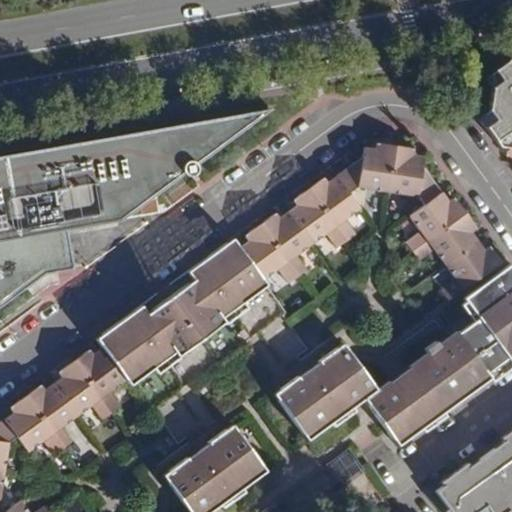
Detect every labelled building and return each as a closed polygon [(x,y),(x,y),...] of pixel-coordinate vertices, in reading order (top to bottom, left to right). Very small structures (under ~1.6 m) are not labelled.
[(511,58),(507,59),(493,69),(500,80),(491,86),(489,111),(496,120),(486,128),(500,148),(509,149),(511,146),(511,58)] [(500,80),(493,69),(483,77),(491,86),(500,80)] [(0,308),(43,277),(35,237),(65,232),(118,224),(179,178),(184,180),(193,176),(193,168),(269,113),(269,111),(0,157),(0,308)] [(496,120),(489,111),(478,118),(486,128),(496,120)] [(359,188),(388,192),(397,143),(375,139),(374,146),(366,145),(364,155),(346,169),(359,188)] [(415,145),(397,143),(388,192),(422,198),(440,184),(427,166),(420,164),(421,153),(415,152),(415,145)] [(359,188),(346,169),(328,182),(323,176),(307,188),(336,227),(344,221),(359,210),(349,195),(359,188)] [(440,184),(422,198),(428,206),(413,216),(424,232),(431,241),(469,213),(457,196),(452,199),(440,184)] [(336,227),(307,188),(291,199),(296,205),(287,212),(312,245),(327,234),(336,227)] [(256,225),(286,264),(295,257),(312,245),(287,212),(278,218),(274,212),(256,225)] [(438,250),(446,261),(480,237),(477,232),(481,228),(469,213),(431,241),(438,250)] [(336,227),(347,242),(356,236),(344,221),(336,227)] [(286,264),(256,225),(242,235),(246,241),(236,249),(261,282),(277,271),(286,264)] [(347,242),(336,227),(327,234),(338,249),(347,242)] [(71,271),(65,232),(35,237),(43,277),(71,271)] [(416,252),(431,241),(424,232),(410,243),(416,252)] [(486,245),(480,237),(446,261),(458,277),(465,286),(503,258),(491,242),(486,245)] [(264,286),(261,282),(236,249),(229,239),(182,273),(188,282),(144,316),(136,307),(89,340),(98,351),(122,383),(126,388),(171,355),(175,361),(222,327),(218,321),(264,286)] [(438,250),(431,241),(416,252),(423,261),(438,250)] [(295,257),(286,264),(296,278),(306,271),(295,257)] [(511,356),(511,266),(508,261),(461,296),(477,317),(456,333),(453,330),(435,343),(432,339),(420,348),(422,352),(403,366),(406,370),(386,384),(383,381),(372,390),(338,345),(314,362),(316,365),(296,379),(293,376),(270,394),(304,441),(359,400),(393,445),(511,356)] [(287,285),(296,278),(286,264),(277,271),(287,285)] [(465,286),(458,277),(442,287),(449,297),(465,286)] [(107,394),(122,383),(98,351),(88,358),(83,352),(68,363),(97,401),(107,394)] [(55,381),(46,388),(70,421),(88,408),(97,401),(68,363),(51,376),(55,381)] [(32,390),(19,399),(47,438),(57,430),(70,421),(46,388),(36,395),(32,390)] [(107,394),(97,401),(108,416),(118,409),(107,394)] [(47,438),(19,399),(1,412),(5,417),(0,421),(0,444),(2,447),(12,440),(23,455),(38,444),(47,438)] [(99,423),(108,416),(97,401),(88,408),(99,423)] [(206,511),(261,471),(228,425),(203,442),(205,445),(184,460),(182,457),(158,475),(186,511),(206,511)] [(57,430),(47,438),(58,453),(69,445),(57,430)] [(511,434),(434,492),(448,511),(503,511),(511,506),(511,434)] [(49,460),(58,453),(47,438),(38,444),(49,460)] [(356,469),(344,453),(327,466),(339,482),(356,469)] [(286,511),(278,500),(262,511),(286,511)] [(0,504),(0,511),(23,511),(17,503),(0,504)]
